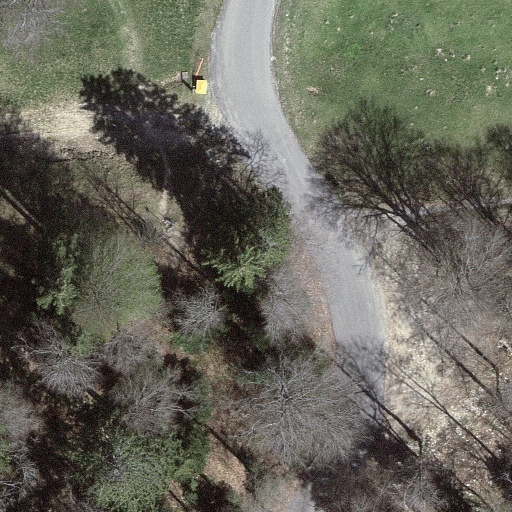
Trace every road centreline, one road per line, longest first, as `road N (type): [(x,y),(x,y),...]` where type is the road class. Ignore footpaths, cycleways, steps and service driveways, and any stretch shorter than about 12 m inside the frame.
road 1 (tertiary): [(317,511),(361,424),(376,342),(356,269),(263,143),(243,82),(253,0)]
road 2 (track): [(330,229),(511,212)]
road 3 (track): [(149,124),(0,135)]
